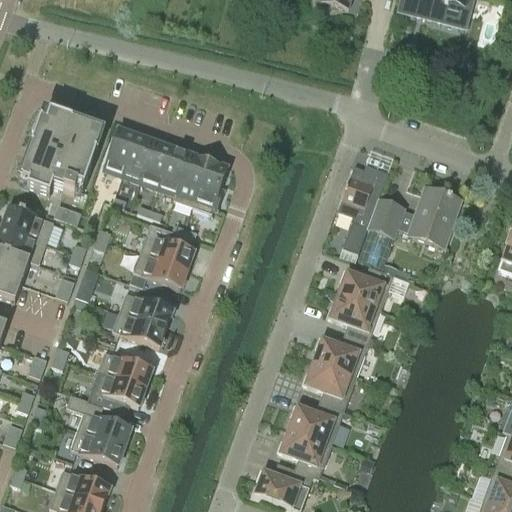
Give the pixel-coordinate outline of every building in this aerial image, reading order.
[(346,13),(349,0),(318,0),(317,6),(346,13)] [(402,0),(402,2),(410,4),(406,17),(440,25),(445,4),(469,11),(471,0),(402,0)] [(382,69),(381,71),(381,75),(381,77),(381,79),(381,85),(381,86),(381,87),(383,87),(384,88),(385,88),(386,88),(387,88),(389,88),(389,89),(390,89),(387,89),(388,89),(389,89),(389,90),(390,91),(392,91),(394,92),(396,91),(397,90),(397,89),(398,89),(396,89),(398,87),(399,83),(399,84),(399,82),(400,82),(399,79),(400,79),(401,77),(401,76),(402,74),(403,74),(403,72),(404,71),(404,70),(404,69),(405,69),(406,65),(407,64),(407,63),(407,60),(406,59),(406,58),(404,57),(402,57),(401,56),(396,56),(395,55),(390,54),(388,54),(386,55),(386,56),(386,57),(385,59),(385,61),(383,65),(383,67),(382,68),(382,69)] [(48,119),(45,128),(39,126),(30,152),(33,153),(30,160),(27,159),(18,185),(50,196),(52,191),(61,195),(73,199),(76,191),(82,194),(102,138),(77,129),(77,130),(70,127),(71,127),(48,119)] [(102,174),(120,181),(134,141),(116,135),(102,174)] [(120,181),(138,187),(152,148),(134,141),(120,181)] [(138,187),(156,193),(170,154),(152,148),(138,187)] [(156,193),(174,200),(188,161),(170,154),(156,193)] [(172,206),(191,212),(207,167),(188,161),(174,200),(172,206)] [(207,167),(191,212),(210,219),(212,213),(216,215),(222,196),(219,195),(226,174),(207,167)] [(356,259),(366,233),(376,205),(386,179),(363,171),(362,175),(352,172),(335,217),(350,223),(349,227),(350,228),(341,253),(356,259)] [(368,234),(357,266),(381,274),(392,243),(395,233),(407,238),(407,240),(443,253),(459,206),(423,193),(413,221),(401,216),(402,215),(376,205),(366,233),(368,234)] [(114,202),(112,209),(122,212),(124,205),(114,202)] [(57,210),(55,216),(66,220),(68,215),(57,210)] [(136,218),(147,222),(150,214),(139,211),(136,218)] [(8,212),(1,233),(45,249),(52,228),(8,212)] [(150,214),(147,222),(158,226),(161,218),(150,214)] [(64,226),(70,228),(74,217),(68,215),(66,220),(64,226)] [(53,222),(64,226),(66,220),(55,216),(53,222)] [(74,217),(70,228),(75,230),(79,219),(74,217)] [(83,234),(91,236),(95,225),(87,222),(83,234)] [(170,236),(181,241),(184,233),(173,229),(170,236)] [(511,231),(496,275),(511,280),(511,231)] [(1,233),(0,234),(0,256),(28,266),(28,267),(37,270),(45,249),(1,233)] [(184,233),(181,241),(192,245),(195,237),(184,233)] [(99,234),(95,243),(106,247),(110,238),(99,234)] [(145,240),(139,259),(185,275),(192,256),(145,240)] [(106,247),(95,243),(92,252),(103,256),(106,247)] [(82,262),(85,253),(73,249),(70,258),(82,262)] [(28,266),(0,256),(0,302),(13,307),(28,267),(28,266)] [(70,258),(67,267),(79,271),(82,262),(70,258)] [(185,275),(139,259),(132,277),(179,294),(185,275)] [(341,287),(336,300),(379,316),(392,281),(367,272),(363,283),(343,276),(339,286),(341,287)] [(71,294),(73,287),(60,283),(58,289),(71,294)] [(71,294),(58,289),(56,295),(68,300),(71,294)] [(77,293),(74,302),(85,306),(89,297),(77,293)] [(68,300),(56,295),(54,302),(66,306),(68,300)] [(124,299),(118,317),(164,334),(171,315),(124,299)] [(346,330),(342,340),(367,349),(379,316),(336,300),(332,313),(329,312),(325,323),(346,330)] [(85,306),(74,302),(71,312),(82,315),(85,306)] [(164,334),(118,317),(111,337),(158,353),(164,334)] [(316,354),(312,367),(355,383),(367,349),(342,340),(338,350),(318,343),(314,353),(316,354)] [(56,352),(53,361),(64,365),(68,356),(56,352)] [(96,377),(104,380),(143,394),(150,374),(103,358),(96,377)] [(43,371),(45,365),(33,360),(31,367),(43,371)] [(64,365),(53,361),(50,371),(61,375),(64,365)] [(43,371),(31,367),(28,373),(41,377),(43,371)] [(342,417),(355,383),(312,367),(307,380),(305,379),(301,390),(321,397),(317,408),(342,417)] [(41,377),(28,373),(26,379),(39,384),(41,377)] [(143,394),(104,380),(97,398),(137,412),(143,394)] [(29,409),(33,399),(23,396),(19,405),(29,409)] [(82,419),(75,437),(122,453),(129,433),(98,422),(102,412),(70,400),(65,413),(82,419)] [(19,405),(16,414),(26,418),(29,409),(19,405)] [(330,450),(342,417),(317,408),(313,418),(293,410),(289,421),(292,422),(287,435),(330,450)] [(35,411),(32,420),(43,424),(47,415),(35,411)] [(43,424),(32,420),(29,430),(40,434),(43,424)] [(6,436),(19,440),(21,434),(8,429),(6,436)] [(317,485),(330,450),(287,435),(282,448),(280,447),(276,457),(296,465),(293,474),(312,482),(311,483),(317,485)] [(4,442),(16,446),(19,440),(6,436),(4,442)] [(122,453),(75,437),(69,455),(116,471),(122,453)] [(511,440),(511,441),(506,438),(493,472),(511,479),(511,440)] [(16,446),(4,442),(2,448),(14,453),(16,446)] [(284,511),(300,511),(311,483),(312,482),(293,474),(276,468),(272,480),(259,475),(255,486),(258,486),(253,500),(284,511)] [(14,470),(11,479),(22,483),(26,474),(14,470)] [(511,511),(511,479),(493,472),(481,506),(497,511),(511,511)] [(61,476),(55,495),(102,511),(108,492),(61,476)] [(22,483),(11,479),(8,489),(19,493),(22,483)] [(101,511),(102,511),(55,495),(48,511),(101,511)]
